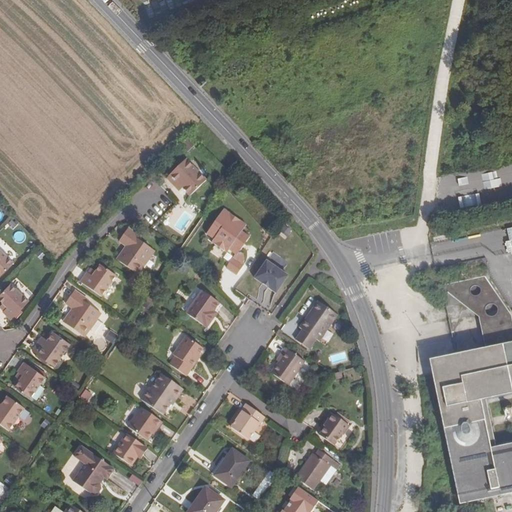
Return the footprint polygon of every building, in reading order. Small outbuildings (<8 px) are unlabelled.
[(177,184),(181,188),(189,196),(205,180),(185,159),(166,177),(174,187),(177,184)] [(230,216),(222,210),(216,219),(217,220),(213,227),(212,226),(205,235),(212,240),(210,243),(213,246),(215,244),(222,249),(221,251),(225,254),(228,250),(234,254),(224,269),(235,277),(242,267),(240,266),(243,263),(242,257),(238,254),(241,250),(240,249),(243,244),(245,245),(248,239),(241,233),(245,226),(237,220),(236,222),(229,218),(230,216)] [(278,231),(286,238),(292,231),(284,224),(278,231)] [(128,243),(125,247),(117,259),(138,274),(153,251),(139,241),(140,238),(127,229),(121,238),(128,243)] [(13,236),(18,243),(26,237),(20,230),(13,236)] [(128,243),(121,238),(118,242),(125,247),(128,243)] [(14,263),(0,248),(0,275),(1,277),(14,263)] [(266,261),(256,277),(277,291),(287,274),(266,261)] [(93,276),(89,274),(87,272),(80,282),(101,296),(115,276),(100,265),(96,272),(93,276)] [(31,298),(12,283),(0,298),(11,306),(7,312),(16,318),(31,298)] [(185,313),(205,327),(212,318),(209,316),(212,311),(218,303),(200,291),(185,313)] [(74,308),(73,310),(64,323),(85,338),(102,314),(87,304),(89,301),(76,292),(69,301),(78,307),(76,309),(74,308)] [(78,307),(69,301),(67,305),(73,310),(74,308),(76,309),(78,307)] [(310,319),(308,318),(300,329),(303,331),(296,341),(309,350),(316,340),(319,342),(337,317),(319,304),(313,312),(314,313),(310,319)] [(45,345),(41,342),(34,351),(56,366),(71,345),(54,333),(49,341),(45,345)] [(201,348),(185,336),(172,354),(174,356),(168,365),(184,376),(195,361),(194,359),(201,348)] [(511,340),(482,347),(425,359),(433,400),(455,505),(511,492),(511,340)] [(283,357),(279,361),(271,374),(288,386),(304,363),(285,349),(281,355),(283,357)] [(23,377),(20,383),(16,389),(31,399),(45,378),(24,364),(18,373),(20,375),(23,377)] [(144,394),(140,400),(161,414),(172,399),(173,400),(181,389),(159,373),(149,387),(144,394)] [(78,398),(87,403),(92,394),(83,389),(78,398)] [(0,410),(0,425),(10,433),(25,410),(8,399),(3,406),(0,410)] [(247,440),(262,417),(244,404),(240,411),(241,412),(230,428),(247,440)] [(157,427),(161,421),(142,407),(138,413),(137,412),(127,426),(147,439),(156,427),(157,427)] [(355,431),(333,414),(327,422),(329,424),(320,436),(341,451),(355,431)] [(141,456),(148,447),(127,432),(113,452),(131,464),(138,454),(141,456)] [(114,469),(81,447),(74,457),(84,464),(72,481),(91,495),(97,494),(100,489),(99,483),(96,481),(100,475),(103,478),(106,480),(114,469)] [(249,462),(232,450),(214,475),(231,487),(249,462)] [(314,454),(304,467),(297,479),(314,491),(331,467),(337,471),(340,466),(320,451),(316,456),(314,454)] [(297,479),(304,467),(302,466),(294,477),(297,479)] [(131,474),(127,479),(138,486),(141,481),(131,474)] [(214,511),(223,501),(205,488),(188,511),(214,511)] [(309,511),(317,501),(298,488),(281,511),(309,511)]
